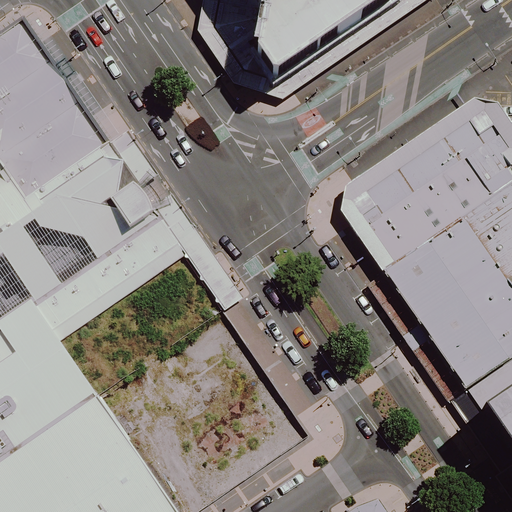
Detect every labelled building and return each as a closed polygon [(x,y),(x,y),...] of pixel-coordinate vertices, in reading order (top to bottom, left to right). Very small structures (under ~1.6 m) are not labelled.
[(224,0),(254,36),(259,57),(277,82),(394,12),(384,0),(224,0)] [(0,37),(0,157),(29,201),(106,149),(20,24),(0,37)] [(511,151),(511,121),(490,90),(341,194),(332,228),(450,400),(473,433),(511,405),(511,158),(509,153),(511,151)] [(0,157),(0,466),(102,397),(63,340),(187,256),(111,145),(106,149),(29,201),(0,157)] [(0,511),(181,511),(102,397),(0,466),(0,511)] [(511,405),(473,433),(511,490),(511,405)]
